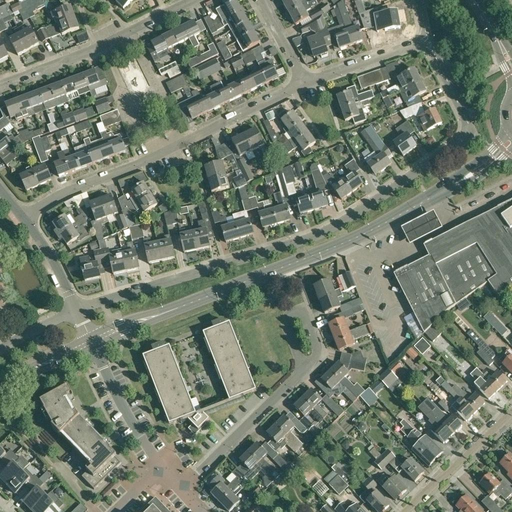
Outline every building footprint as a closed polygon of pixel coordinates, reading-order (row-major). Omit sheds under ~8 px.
[(30,6),(25,8),(30,17),(35,15),(33,13),(45,7),(43,3),(46,2),(45,0),(43,0),(42,0),(37,3),(30,6)] [(133,0),(116,0),(115,1),(124,10),(133,0)] [(290,14),(315,0),(314,0),(306,0),(305,0),(304,0),(300,3),(298,0),(289,0),(283,3),(290,14)] [(317,4),(315,0),(290,14),(296,26),(309,18),(305,12),(309,10),(311,9),(310,8),(317,4)] [(30,6),(27,1),(20,4),(23,10),(25,8),(30,6)] [(222,23),(242,12),(236,1),(226,7),(225,6),(216,11),(221,18),(213,22),(213,23),(210,16),(204,19),(209,30),(215,27),(222,23)] [(339,9),(352,46),(364,41),(359,27),(352,30),(351,28),(353,27),(346,7),(343,1),(337,5),(339,9)] [(9,4),(2,7),(7,17),(10,16),(19,12),(23,10),(20,4),(11,8),(9,4)] [(58,24),(75,18),(71,7),(54,13),(51,14),(53,20),(56,19),(58,24)] [(23,10),(19,12),(24,22),(30,19),(30,18),(30,17),(25,8),(23,10)] [(378,33),(400,29),(397,12),(382,15),(380,8),(359,15),(365,30),(377,28),(378,33)] [(313,22),(322,16),(324,16),(320,9),(309,15),(313,22)] [(352,46),(339,9),(334,11),(340,26),(334,29),(332,24),(326,26),(330,36),(334,35),(340,50),(352,46)] [(215,27),(209,30),(213,38),(219,35),(217,31),(225,28),(228,26),(231,32),(248,22),(242,12),(222,23),(215,27)] [(1,21),(0,20),(0,31),(1,33),(7,30),(5,24),(12,20),(10,16),(7,17),(1,20),(1,21)] [(322,16),(313,22),(300,29),(303,34),(315,29),(318,37),(308,40),(310,46),(309,49),(311,55),(314,56),(315,59),(321,56),(322,58),(328,56),(327,54),(328,54),(325,47),(332,44),(330,36),(326,26),(322,16)] [(58,24),(44,29),(38,33),(43,43),(49,39),(62,34),(63,35),(79,29),(75,18),(58,24)] [(188,25),(183,27),(189,39),(189,40),(194,49),(199,47),(194,37),(200,34),(194,22),(193,21),(191,20),(188,22),(187,23),(188,25)] [(254,32),(248,22),(231,32),(237,42),(254,32)] [(183,27),(173,33),(179,45),(189,40),(189,39),(183,27)] [(18,30),(29,50),(39,44),(30,28),(23,32),(21,28),(18,30)] [(29,50),(18,30),(14,32),(16,36),(10,40),(18,56),(29,50)] [(80,35),(84,45),(93,41),(89,31),(80,35)] [(254,32),(237,42),(243,53),(260,43),(254,32)] [(173,33),(162,38),(168,50),(179,45),(173,33)] [(303,37),(298,39),(300,47),(306,44),(303,37)] [(168,50),(162,38),(151,43),(153,47),(147,50),(154,63),(170,55),(168,50)] [(0,42),(0,41),(0,61),(9,57),(0,42)] [(220,51),(227,48),(224,42),(217,45),(220,51)] [(198,57),(201,64),(219,55),(213,44),(208,47),(210,52),(198,57)] [(262,46),(252,51),(254,55),(254,56),(258,65),(262,72),(268,84),(279,78),(273,67),(275,66),(272,60),(266,63),(265,61),(264,61),(261,55),(265,53),(262,46)] [(232,58),(227,48),(220,51),(225,61),(232,58)] [(254,55),(252,51),(241,56),(243,60),(254,56),(254,55)] [(243,60),(241,56),(231,62),(233,66),(235,70),(245,65),(242,61),(243,60)] [(201,64),(198,57),(187,62),(191,69),(201,64)] [(205,65),(211,76),(222,71),(216,59),(205,65)] [(167,73),(178,68),(175,63),(164,68),(162,65),(158,65),(156,65),(162,77),(167,74),(167,73)] [(211,76),(205,65),(195,70),(200,81),(211,76)] [(181,74),(178,68),(167,73),(167,74),(170,79),(181,74)] [(387,68),(381,70),(385,82),(391,79),(387,68)] [(399,91),(420,80),(415,69),(395,79),(398,85),(382,93),(385,98),(390,96),(395,93),(400,91),(399,91)] [(381,70),(375,72),(379,84),(385,82),(381,70)] [(90,92),(92,98),(97,96),(95,90),(104,87),(103,84),(106,82),(104,76),(98,79),(95,71),(84,75),(90,92)] [(262,72),(251,77),(257,89),(268,84),(262,72)] [(375,72),(369,74),(373,86),(379,84),(375,72)] [(373,86),(369,74),(364,76),(368,88),(373,86)] [(84,75),(73,80),(77,92),(79,97),(90,92),(84,75)] [(257,89),(251,77),(245,80),(243,75),(238,77),(241,82),(247,94),(257,89)] [(169,89),(185,81),(183,76),(166,84),(169,89)] [(368,88),(364,76),(358,78),(362,90),(368,88)] [(77,92),(73,80),(72,80),(72,78),(70,77),(67,78),(66,81),(67,82),(61,84),(66,96),(67,96),(77,92)] [(426,92),(420,80),(399,91),(400,91),(409,109),(420,104),(417,96),(426,92)] [(185,81),(169,89),(172,95),(188,87),(185,81)] [(241,82),(230,87),(236,99),(247,94),(241,82)] [(236,99),(230,87),(224,90),(220,83),(216,85),(225,104),(236,99)] [(61,84),(50,88),(57,106),(69,102),(67,96),(66,96),(61,84)] [(213,95),(208,98),(214,110),(225,104),(216,85),(210,88),(213,95)] [(368,100),(368,101),(374,99),(372,92),(360,96),(358,97),(355,87),(347,90),(348,94),(337,98),(341,110),(368,100)] [(39,92),(46,109),(46,111),(57,106),(50,88),(39,92)] [(214,110),(208,98),(202,101),(199,95),(197,91),(192,93),(197,101),(204,115),(214,110)] [(46,109),(39,92),(28,97),(34,113),(46,109)] [(197,101),(192,93),(192,94),(188,96),(189,100),(184,103),(184,104),(178,107),(182,114),(188,111),(193,120),(204,115),(197,101)] [(35,115),(34,113),(28,97),(17,101),(24,119),(35,115)] [(97,109),(108,105),(106,99),(95,103),(97,109)] [(368,100),(341,110),(345,122),(353,119),(355,125),(366,121),(362,108),(369,105),(368,101),(368,100)] [(24,119),(17,101),(5,105),(10,118),(14,116),(16,122),(24,119)] [(73,113),(77,122),(88,118),(84,109),(82,104),(75,107),(77,112),(73,113)] [(420,104),(409,109),(400,112),(405,119),(416,115),(425,133),(442,124),(435,110),(425,115),(420,104)] [(110,110),(108,105),(97,109),(99,115),(110,110)] [(102,123),(119,116),(117,111),(100,117),(102,123)] [(289,132),(301,123),(293,113),(288,117),(285,112),(279,117),(282,122),(286,128),(283,130),(286,134),(289,132)] [(77,122),(73,113),(62,118),(66,127),(77,122)] [(52,124),(54,131),(58,130),(52,114),(48,115),(51,124),(52,124)] [(122,122),(119,116),(102,123),(104,129),(122,122)] [(0,132),(10,124),(4,118),(0,121),(0,132)] [(65,127),(62,119),(57,121),(59,129),(65,127)] [(78,125),(81,133),(92,128),(89,121),(78,125)] [(268,121),(263,123),(273,143),(280,137),(278,134),(275,135),(268,121)] [(396,130),(402,138),(394,144),(403,157),(416,147),(409,137),(414,133),(407,122),(396,130)] [(289,132),(293,138),(289,141),(274,152),(276,156),(284,150),(285,150),(308,133),(301,123),(289,132)] [(78,125),(66,130),(68,135),(76,132),(76,134),(81,133),(78,125)] [(245,135),(253,151),(259,148),(269,160),(272,163),(277,160),(274,152),(272,148),(266,150),(264,146),(256,129),(245,135)] [(32,140),(29,133),(28,130),(18,134),(20,136),(25,143),(25,142),(32,140)] [(33,131),(29,133),(32,140),(43,136),(41,130),(33,133),(33,131)] [(68,135),(66,130),(55,134),(58,141),(62,140),(61,138),(68,135)] [(115,156),(107,135),(106,133),(101,134),(103,139),(97,142),(104,160),(115,156)] [(112,133),(107,135),(115,156),(127,152),(120,135),(114,137),(114,135),(113,136),(112,133)] [(316,144),(308,133),(285,150),(288,154),(294,149),(295,150),(300,146),(303,151),(301,153),(305,158),(313,153),(309,148),(316,144)] [(237,151),(232,153),(233,155),(232,155),(235,160),(240,171),(247,183),(254,180),(245,163),(248,161),(246,155),(253,151),(245,135),(233,141),(237,151)] [(375,153),(385,146),(377,135),(371,140),(373,143),(372,144),(376,150),(374,151),(375,153)] [(25,143),(20,136),(9,144),(3,136),(0,138),(0,155),(8,148),(12,153),(12,154),(15,152),(23,145),(25,143)] [(40,140),(45,153),(52,150),(47,137),(40,140)] [(104,160),(97,142),(91,144),(89,139),(84,141),(85,145),(93,165),(104,160)] [(45,153),(40,140),(37,141),(39,149),(37,149),(42,163),(48,161),(45,153)] [(227,144),(221,146),(227,158),(232,155),(233,155),(232,153),(227,144)] [(83,154),(77,156),(81,169),(93,165),(85,145),(80,147),(83,154)] [(221,146),(216,149),(219,162),(226,158),(228,162),(235,160),(232,155),(227,158),(221,146)] [(385,146),(375,153),(378,157),(368,165),(376,176),(392,165),(389,161),(393,157),(385,146)] [(81,169),(77,156),(71,159),(68,151),(63,153),(66,160),(66,161),(70,173),(81,169)] [(12,154),(12,153),(3,161),(7,166),(19,157),(15,152),(12,154)] [(66,160),(63,153),(58,155),(59,159),(53,162),(59,178),(70,173),(66,161),(66,160)] [(343,180),(352,193),(363,185),(355,173),(360,170),(354,160),(345,166),(351,175),(343,180)] [(36,166),(31,168),(39,186),(51,181),(43,163),(36,166)] [(209,181),(226,176),(223,163),(205,168),(209,181)] [(314,211),(310,196),(303,198),(302,195),(298,196),(294,184),(296,184),(291,166),(282,170),(283,175),(293,207),(298,205),(300,215),(314,211)] [(39,186),(31,168),(27,170),(27,171),(19,174),(27,192),(39,186)] [(321,174),(322,174),(319,170),(311,173),(318,194),(310,196),(314,211),(328,207),(324,193),(329,191),(321,174)] [(241,188),(245,187),(248,185),(247,183),(240,171),(236,173),(238,178),(234,180),(236,184),(233,185),(236,190),(241,188)] [(325,171),(322,174),(321,174),(329,191),(334,188),(342,200),(352,193),(343,180),(338,184),(332,175),(330,177),(325,171)] [(280,208),(273,210),(277,224),(291,220),(287,208),(293,207),(283,175),(276,177),(281,193),(276,195),(278,201),(280,208)] [(230,189),(226,176),(209,181),(212,194),(230,189)] [(122,212),(151,194),(144,184),(132,191),(135,197),(131,199),(131,201),(128,203),(124,196),(118,200),(122,212)] [(245,187),(241,188),(244,197),(242,198),(243,201),(242,202),(245,212),(233,216),(236,225),(240,239),(254,234),(250,220),(249,220),(247,212),(252,210),(248,196),(245,187)] [(122,212),(124,216),(125,219),(142,209),(145,213),(157,205),(151,194),(122,212)] [(253,194),(248,196),(252,210),(258,208),(260,214),(259,214),(263,229),(277,224),(273,210),(272,210),(271,205),(265,207),(265,206),(264,206),(263,203),(258,204),(256,197),(254,198),(253,194)] [(111,196),(100,200),(106,219),(113,216),(118,215),(111,196)] [(100,200),(89,204),(95,223),(96,222),(101,220),(106,219),(100,200)] [(202,217),(208,215),(204,203),(198,205),(202,217)] [(57,237),(84,219),(89,216),(85,206),(78,210),(72,215),(74,219),(69,222),(65,217),(53,225),(57,231),(54,233),(57,237)] [(511,207),(501,214),(509,227),(511,230),(511,229),(511,207)] [(170,213),(173,225),(179,224),(176,211),(170,213)] [(236,225),(229,227),(226,217),(221,218),(219,212),(212,214),(215,225),(221,223),(223,229),(222,229),(226,243),(240,239),(236,225)] [(173,225),(170,213),(164,214),(167,227),(173,225)] [(123,231),(128,228),(126,221),(125,219),(124,216),(115,220),(123,231)] [(87,223),(84,219),(57,237),(60,242),(63,240),(67,246),(79,238),(76,232),(80,229),(80,228),(87,223)] [(200,231),(194,233),(198,251),(210,248),(204,221),(198,223),(200,231)] [(93,227),(99,241),(104,240),(102,224),(97,226),(93,227)] [(135,227),(138,240),(144,238),(141,226),(135,227)] [(138,240),(135,227),(130,229),(132,241),(138,240)] [(198,251),(194,233),(186,234),(185,230),(180,231),(185,254),(198,251)] [(158,244),(162,261),(175,258),(171,241),(170,236),(164,237),(165,242),(158,244)] [(162,261),(158,244),(151,245),(150,239),(143,240),(149,264),(162,261)] [(104,240),(99,241),(101,251),(100,251),(102,261),(110,259),(113,275),(126,273),(122,251),(122,250),(107,254),(104,240)] [(128,250),(122,251),(126,273),(139,270),(135,252),(133,243),(127,244),(128,250)] [(102,261),(100,251),(94,252),(95,257),(89,258),(89,257),(79,259),(85,282),(100,278),(97,266),(103,264),(102,261)] [(355,288),(349,272),(338,277),(344,292),(355,288)] [(319,302),(341,293),(339,289),(333,292),(329,281),(314,287),(319,300),(319,302)] [(342,297),(341,293),(319,302),(324,314),(339,308),(336,299),(342,297)] [(451,293),(443,296),(449,308),(456,304),(451,293)] [(348,310),(350,310),(362,305),(360,299),(346,304),(348,310)] [(350,310),(348,310),(333,316),(335,322),(329,325),(334,338),(348,332),(343,320),(353,316),(350,310)] [(489,312),(483,318),(492,327),(495,330),(500,335),(502,337),(507,331),(498,322),(489,312)] [(207,347),(237,336),(234,330),(233,330),(230,323),(225,325),(224,320),(213,324),(215,329),(203,333),(206,341),(205,341),(207,347)] [(365,325),(348,332),(334,338),(339,351),(353,345),(351,341),(368,334),(365,325)] [(433,326),(424,334),(433,343),(441,334),(433,326)] [(471,331),(467,335),(481,350),(491,360),(496,356),(471,331)] [(237,336),(207,347),(210,354),(211,354),(214,360),(241,350),(238,343),(239,343),(237,336)] [(422,348),(426,352),(431,348),(422,339),(414,347),(418,352),(422,348)] [(147,371),(176,360),(174,353),(173,354),(170,346),(165,348),(163,344),(153,348),(154,352),(143,357),(146,364),(145,365),(147,371)] [(406,354),(413,361),(418,356),(412,349),(406,354)] [(243,357),(241,350),(214,360),(217,368),(215,368),(218,374),(247,363),(244,357),(243,357)] [(481,350),(477,354),(489,367),(493,363),(491,360),(481,350)] [(504,357),(499,361),(503,365),(511,374),(511,351),(510,350),(504,357)] [(349,361),(362,364),(363,358),(360,352),(351,356),(349,361)] [(176,360),(147,371),(150,377),(151,377),(154,384),(180,374),(178,367),(179,366),(176,360)] [(362,364),(349,361),(348,369),(364,372),(366,364),(362,364)] [(249,370),(247,363),(218,374),(220,381),(222,380),(224,387),(251,377),(248,370),(249,370)] [(397,363),(390,370),(394,375),(402,369),(397,363)] [(339,364),(330,372),(351,392),(358,399),(365,392),(357,384),(354,387),(349,383),(345,378),(349,374),(339,364)] [(395,378),(389,371),(379,380),(386,387),(395,378)] [(330,372),(322,380),(327,386),(322,391),(327,395),(326,396),(327,396),(330,399),(334,395),(337,398),(343,393),(344,392),(354,402),(358,399),(351,392),(330,372)] [(493,379),(489,382),(498,391),(508,382),(499,373),(493,379)] [(180,374),(154,384),(156,391),(155,391),(158,398),(187,386),(184,380),(183,381),(180,374)] [(479,381),(474,385),(480,391),(489,400),(498,391),(489,382),(486,378),(481,374),(483,376),(479,381)] [(196,414),(191,401),(164,410),(170,425),(180,420),(181,424),(189,421),(198,430),(192,436),(193,437),(209,420),(204,415),(244,399),(243,396),(256,391),(251,377),(224,387),(229,401),(196,414)] [(445,382),(441,387),(448,394),(449,393),(457,402),(452,407),(457,413),(466,423),(475,414),(452,389),(445,382)] [(189,393),(187,386),(158,398),(160,404),(161,404),(164,410),(191,401),(188,393),(189,393)] [(455,386),(452,389),(475,414),(485,405),(476,395),(471,400),(466,395),(465,396),(455,386)] [(117,456),(80,418),(81,418),(80,417),(79,418),(77,415),(78,414),(77,413),(74,415),(66,402),(74,398),(68,388),(41,403),(54,426),(52,427),(61,437),(63,434),(92,464),(86,470),(88,472),(82,478),(94,490),(121,464),(115,458),(117,456)] [(372,408),(382,400),(373,388),(363,395),(372,408)] [(303,399),(323,419),(326,416),(321,411),(321,410),(317,406),(322,401),(311,390),(303,399)] [(327,396),(322,401),(339,418),(344,413),(330,399),(327,396)] [(443,403),(443,402),(439,398),(435,403),(445,414),(450,410),(443,403)] [(323,419),(303,399),(294,407),(305,418),(310,412),(314,417),(315,417),(320,422),(323,419)] [(436,418),(423,405),(419,409),(426,416),(427,416),(432,420),(430,422),(435,428),(431,432),(444,444),(453,436),(444,427),(436,418)] [(439,415),(436,418),(444,427),(453,436),(462,427),(453,418),(448,422),(444,418),(443,419),(439,415)] [(284,417),(276,426),(298,448),(303,453),(307,449),(317,439),(315,437),(305,447),(302,444),(301,445),(294,438),(295,437),(290,432),(295,427),(298,430),(299,433),(302,434),(305,432),(307,431),(302,426),(303,425),(295,418),(290,423),(284,417)] [(410,435),(436,461),(443,454),(426,437),(422,441),(414,433),(415,432),(404,420),(400,424),(404,428),(407,432),(410,435)] [(276,426),(267,434),(273,440),(268,445),(273,451),(275,453),(276,453),(280,448),(281,450),(287,445),(287,444),(295,452),(298,448),(276,426)] [(314,427),(309,431),(315,437),(317,439),(322,435),(314,427)] [(407,432),(404,428),(400,431),(416,447),(412,451),(429,468),(436,461),(410,435),(407,432)] [(257,444),(248,452),(271,475),(274,472),(266,464),(262,460),(267,454),(257,444)] [(5,465),(15,455),(11,451),(6,455),(0,448),(0,461),(1,460),(5,465)] [(389,464),(382,457),(374,448),(369,453),(376,461),(374,463),(382,471),(389,464)] [(382,457),(389,464),(399,475),(404,471),(415,483),(425,474),(412,460),(404,467),(389,451),(382,457)] [(248,452),(239,461),(244,466),(250,471),(255,466),(260,471),(260,470),(265,475),(263,477),(265,486),(266,488),(275,479),(271,475),(248,452)] [(15,455),(5,465),(10,469),(0,478),(8,486),(23,472),(15,464),(20,460),(15,455)] [(289,467),(278,455),(273,460),(284,472),(289,467)] [(501,463),(500,465),(509,474),(507,476),(511,481),(511,456),(510,455),(505,459),(504,458),(500,462),(501,463)] [(335,465),(331,468),(334,471),(342,480),(346,477),(341,472),(335,465)] [(244,466),(239,471),(245,476),(250,471),(244,466)] [(290,466),(284,472),(292,480),(298,474),(290,466)] [(26,469),(23,472),(8,486),(16,494),(25,485),(30,490),(39,480),(35,476),(33,477),(26,469)] [(241,483),(247,478),(237,469),(232,474),(236,479),(226,489),(222,485),(224,482),(219,477),(209,487),(214,492),(211,495),(220,504),(241,483)] [(511,490),(503,481),(500,484),(490,474),(479,484),(490,496),(493,493),(496,496),(498,494),(505,501),(511,494),(511,490)] [(396,501),(406,491),(395,478),(391,482),(384,475),(377,481),(396,501)] [(338,476),(329,485),(339,496),(348,487),(338,476)] [(276,488),(282,482),(279,478),(273,485),(276,488)] [(362,485),(373,496),(367,501),(377,511),(383,511),(390,506),(376,492),(376,493),(374,490),(378,487),(369,478),(362,485)] [(39,480),(30,490),(34,494),(24,503),(32,511),(47,497),(39,489),(44,485),(39,480)] [(241,483),(220,504),(228,511),(229,511),(240,502),(234,497),(244,487),(241,483)] [(251,503),(261,492),(255,487),(245,497),(251,503)] [(481,511),(467,496),(456,507),(460,511),(481,511)] [(55,505),(47,497),(32,511),(61,511),(59,509),(64,505),(59,501),(55,505)] [(169,511),(156,498),(141,511),(169,511)] [(263,511),(254,503),(248,509),(245,511),(263,511)]
